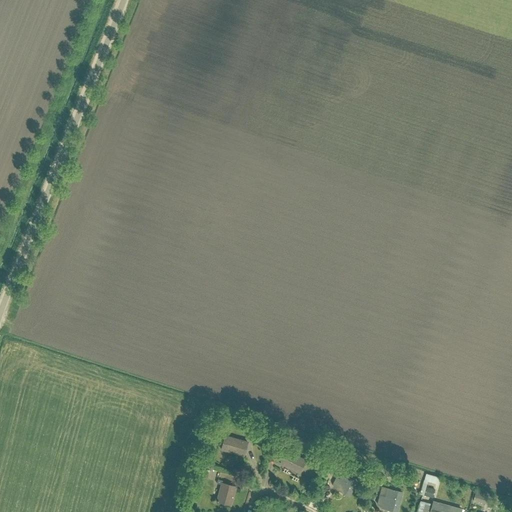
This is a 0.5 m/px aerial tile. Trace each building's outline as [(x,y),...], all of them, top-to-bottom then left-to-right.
[(244,455),(247,441),(225,435),(221,449),(244,455)] [(299,473),(305,459),(295,454),(296,451),(288,447),(287,450),(280,464),(299,473)] [(433,480),(435,473),(422,470),(420,477),(433,480)] [(334,484),(334,487),(349,495),(356,482),(343,475),(340,480),(337,478),(334,484)] [(217,501),(231,505),(236,486),(221,483),(222,480),(217,479),(216,482),(221,484),(217,501)] [(429,493),(432,485),(423,482),(420,491),(429,493)] [(385,495),(381,494),(378,504),(381,507),(397,511),(402,492),(387,488),(385,495)] [(460,503),(465,505),(471,491),(465,489),(460,503)] [(419,498),(415,508),(423,511),(427,502),(419,498)] [(430,511),(460,511),(461,509),(433,501),(430,511)]
